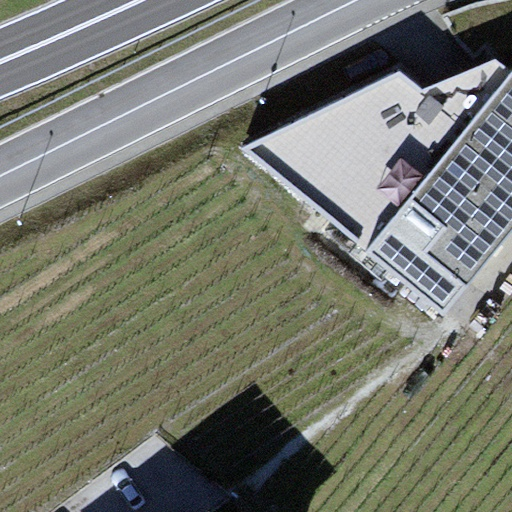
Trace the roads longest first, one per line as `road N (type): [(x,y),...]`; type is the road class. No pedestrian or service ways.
road 1 (unclassified): [(0,176),(355,0)]
road 2 (primary): [(0,61),(139,0)]
